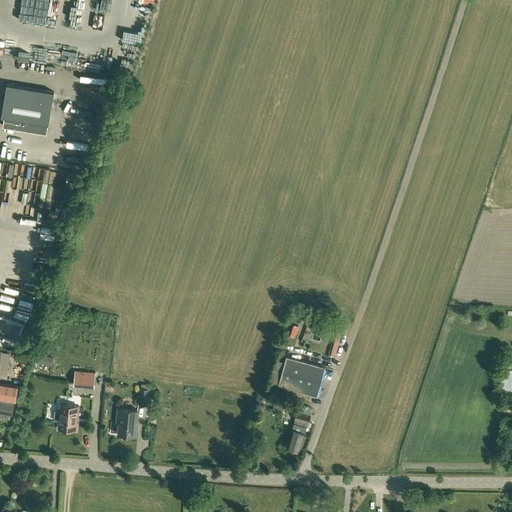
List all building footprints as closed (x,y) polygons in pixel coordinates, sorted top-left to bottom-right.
[(9,27),(6,52),(19,53),(20,43),(24,44),(24,36),(21,35),(22,29),(9,27)] [(37,45),(36,59),(43,60),(44,46),(37,45)] [(4,117),(3,126),(47,133),(54,92),(7,84),(2,117),(4,117)] [(27,168),(0,164),(0,199),(6,200),(7,195),(23,198),(27,168)] [(44,164),(43,175),(51,176),(52,165),(44,164)] [(23,189),(19,213),(30,214),(30,210),(46,212),(49,193),(23,189)] [(66,368),(98,371),(102,326),(70,324),(66,368)] [(51,366),(53,357),(39,353),(37,363),(51,366)] [(271,384),(272,384),(317,397),(325,367),(286,356),(285,362),(277,360),(271,384)] [(511,369),(510,370),(507,371),(504,373),(502,375),(501,378),(500,381),(501,384),(502,387),(503,390),(506,392),(508,394),(511,394),(511,369)] [(74,385),(83,386),(84,372),(75,371),(74,385)] [(0,381),(0,399),(16,402),(18,385),(0,381)] [(139,404),(147,405),(149,389),(141,388),(139,404)] [(311,420),(313,414),(311,413),(313,408),(310,407),(310,406),(299,402),(298,406),(288,403),(286,408),(297,411),(294,421),(295,421),(292,430),(287,447),(300,451),(306,434),(305,433),(307,427),(306,426),(307,423),(308,423),(309,419),(311,420)] [(55,411),(54,420),(59,421),(58,428),(76,430),(79,406),(61,405),(60,412),(55,411)] [(117,422),(119,422),(118,434),(136,436),(138,410),(118,408),(117,422)]
